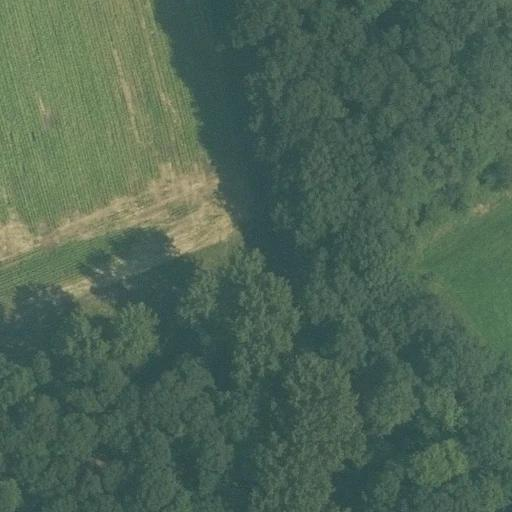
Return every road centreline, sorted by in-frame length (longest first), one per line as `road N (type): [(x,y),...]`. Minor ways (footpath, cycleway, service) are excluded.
road 1 (unclassified): [(229,0),(299,267)]
road 2 (track): [(383,511),(387,454),(311,328),(299,267)]
